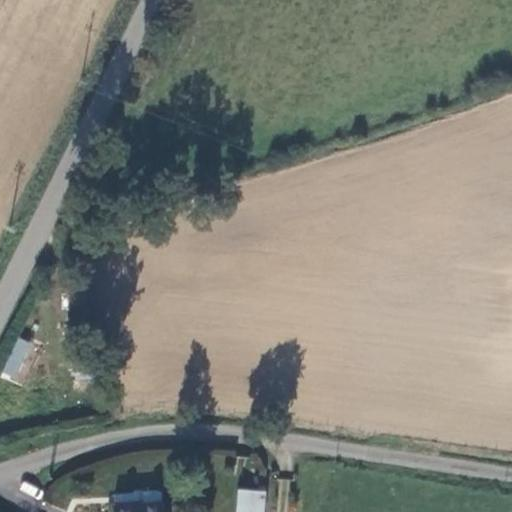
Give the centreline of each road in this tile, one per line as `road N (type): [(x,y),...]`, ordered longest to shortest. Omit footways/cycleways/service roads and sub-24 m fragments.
road 1 (unclassified): [(0,472),(109,437),(191,426),(511,470)]
road 2 (tertiary): [(152,0),(0,305)]
